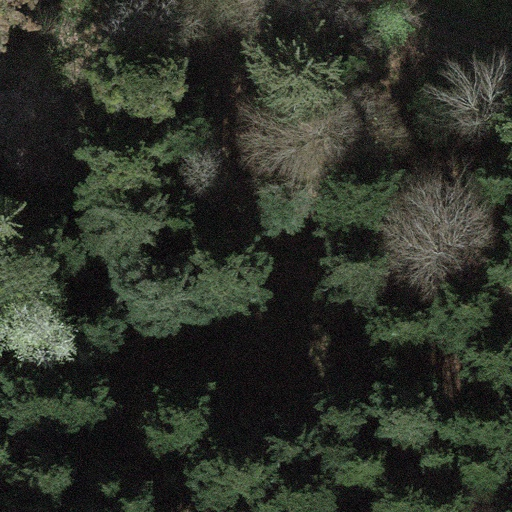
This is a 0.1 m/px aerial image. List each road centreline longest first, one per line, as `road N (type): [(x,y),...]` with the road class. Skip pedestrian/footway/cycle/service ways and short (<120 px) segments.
road 1 (track): [(211,511),(233,0)]
road 2 (track): [(511,61),(356,0)]
